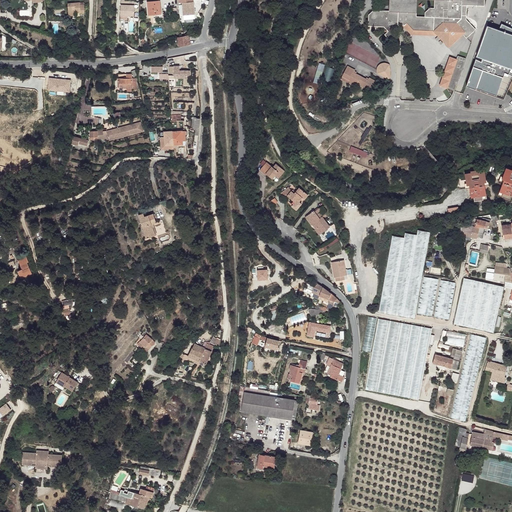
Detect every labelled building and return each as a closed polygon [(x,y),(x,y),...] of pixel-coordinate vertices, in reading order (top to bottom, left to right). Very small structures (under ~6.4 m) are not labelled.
[(151,0),(146,0),(147,2),(148,2),(149,15),(153,15),(162,14),(160,0),(152,1),(151,0)] [(195,13),(193,0),(178,0),(178,2),(182,2),(182,14),(195,13)] [(389,0),(389,11),(373,11),(368,15),(368,27),(384,27),(385,28),(388,31),(385,35),(389,39),(395,33),(396,27),(398,25),(403,26),(404,26),(407,24),(414,30),(434,31),(436,35),(438,36),(449,48),(463,35),(466,38),(475,30),(466,20),(467,5),(484,6),(484,0),(389,0)] [(135,2),(121,1),(121,16),(127,16),(134,16),(135,2)] [(81,2),(69,3),(69,15),(76,15),(76,12),(85,11),(85,4),(81,4),(81,2)] [(404,26),(403,26),(411,35),(438,36),(436,35),(434,31),(414,30),(407,24),(404,26)] [(499,31),(487,27),(466,87),(504,99),(511,81),(511,28),(502,24),(499,31)] [(177,39),(179,46),(190,44),(189,36),(177,37),(177,39)] [(440,85),(448,88),(457,59),(450,56),(440,85)] [(457,59),(448,88),(454,91),(466,59),(458,56),(457,59)] [(391,71),(389,64),(388,64),(386,63),(383,63),(381,64),(379,65),(377,67),(376,71),(377,74),(385,78),(387,78),(389,79),(390,78),(391,71)] [(347,64),(341,75),(349,79),(348,81),(355,85),(356,84),(361,75),(354,71),(355,69),(347,64)] [(361,75),(356,84),(371,92),(377,81),(369,77),(367,79),(361,75)] [(126,78),(117,78),(117,87),(122,86),(122,87),(127,87),(127,91),(132,91),(132,88),(136,88),(136,83),(131,83),(131,77),(126,78)] [(108,130),(106,130),(106,139),(109,141),(144,130),(141,122),(108,131),(108,130)] [(165,145),(173,144),(172,131),(172,130),(164,131),(165,145)] [(172,131),(173,144),(182,143),(181,130),(172,131)] [(162,149),(173,148),(173,144),(165,145),(164,131),(160,131),(162,149)] [(74,135),(73,139),(88,143),(90,139),(74,135)] [(367,153),(351,146),(349,152),(366,158),(367,153)] [(265,161),(259,169),(263,174),(265,172),(271,177),(273,174),(276,175),(281,168),(274,162),(272,166),(265,161)] [(475,185),(477,194),(495,191),(493,181),(492,178),(494,178),(494,176),(493,167),(484,168),(484,167),(477,168),(477,170),(471,171),(472,181),(473,182),(475,182),(475,185)] [(290,186),(281,190),(282,194),(285,193),(294,200),(291,204),(296,208),(301,202),(296,198),(300,194),(302,195),(305,192),(299,186),(294,191),(291,189),(290,186)] [(313,208),(307,213),(314,220),(315,221),(313,223),(321,231),(330,224),(322,214),(324,212),(319,205),(314,209),(313,208)] [(455,208),(456,215),(468,213),(468,209),(465,209),(464,206),(455,208)] [(311,222),(314,220),(307,213),(305,215),(311,222)] [(139,215),(147,238),(153,236),(150,228),(154,226),(153,224),(157,222),(155,214),(145,217),(144,214),(139,215)] [(474,225),(472,236),(482,238),(482,237),(477,236),(478,232),(483,233),(484,228),(485,226),(488,227),(490,218),(486,217),(485,220),(480,219),(479,222),(476,221),(476,222),(473,222),(472,221),(472,225),(474,225)] [(456,224),(454,232),(465,235),(468,224),(468,223),(461,222),(460,225),(456,224)] [(502,222),(503,236),(511,235),(511,222),(507,223),(507,222),(502,222)] [(468,224),(465,235),(472,236),(474,225),(472,225),(468,224)] [(481,243),(479,251),(487,252),(489,245),(481,243)] [(22,271),(26,278),(32,275),(25,259),(20,262),(21,264),(20,265),(22,271)] [(344,261),(331,263),(334,279),(337,278),(338,282),(345,280),(343,271),(346,270),(344,261)] [(511,270),(511,269),(496,266),(494,278),(511,282),(511,283),(511,270)] [(463,278),(455,324),(494,331),(502,285),(463,278)] [(316,282),(312,291),(319,295),(328,299),(333,301),(338,303),(339,301),(322,286),(316,282)] [(301,285),(301,286),(305,288),(304,291),(309,294),(311,289),(306,287),(301,285)] [(366,390),(419,398),(430,329),(426,329),(425,336),(423,336),(422,343),(406,341),(406,343),(390,340),(390,339),(388,339),(387,343),(385,342),(385,339),(379,338),(379,333),(375,332),(366,390)] [(463,347),(465,334),(446,330),(444,343),(463,347)] [(257,332),(255,335),(259,338),(266,342),(264,347),(277,350),(279,340),(267,337),(257,332)] [(146,334),(140,341),(146,346),(150,349),(155,342),(146,334)] [(254,334),(250,341),(256,344),(257,341),(259,338),(255,335),(254,334)] [(193,343),(191,348),(198,351),(201,346),(193,343)] [(205,348),(199,361),(206,364),(213,346),(208,343),(205,348)] [(191,348),(187,355),(199,361),(205,348),(204,347),(201,346),(198,351),(191,348)] [(436,354),(433,362),(451,368),(453,359),(436,354)] [(333,360),(329,358),(326,364),(330,366),(327,373),(331,375),(330,376),(337,380),(342,382),(344,377),(340,375),(338,374),(341,369),(338,368),(341,363),(333,360)] [(509,365),(489,360),(487,368),(494,370),(492,378),(507,382),(508,376),(506,376),(509,365)] [(291,381),(299,384),(302,374),(299,372),(300,369),(305,370),(307,363),(300,361),(298,368),(291,366),(290,371),(291,372),(291,376),(292,377),(291,381)] [(54,385),(62,389),(64,386),(73,390),(78,380),(60,372),(54,385)] [(84,379),(76,387),(84,394),(85,393),(91,399),(98,392),(84,379)] [(269,391),(245,387),(244,391),(240,412),(290,420),(294,401),(268,396),(269,391)] [(0,418),(11,409),(6,402),(0,407),(0,418)] [(460,427),(455,445),(459,446),(458,449),(466,451),(469,437),(465,436),(467,429),(460,427)] [(473,431),(471,444),(493,450),(494,442),(492,442),(494,436),(503,439),(505,433),(494,432),(487,430),(485,434),(473,431)] [(300,432),(297,444),(310,446),(312,435),(300,432)] [(16,456),(16,461),(20,461),(20,467),(26,466),(30,466),(30,468),(42,468),(42,466),(46,466),(51,465),(51,460),(55,460),(55,455),(41,456),(41,453),(29,453),(29,456),(16,456)] [(260,460),(258,468),(264,469),(265,466),(275,468),(277,457),(260,454),(260,460)] [(260,460),(258,459),(256,470),(267,472),(267,469),(275,470),(275,468),(265,466),(264,469),(258,468),(260,460)] [(139,467),(139,469),(147,471),(147,469),(149,469),(148,471),(149,471),(148,475),(153,476),(154,470),(139,467)] [(472,482),(474,476),(463,473),(461,480),(472,482)] [(130,490),(127,497),(131,498),(131,497),(139,499),(139,500),(146,503),(149,497),(152,497),(153,492),(146,489),(141,488),(139,493),(130,490)] [(127,497),(125,503),(144,509),(146,503),(139,500),(139,499),(131,497),(131,498),(127,497)]
